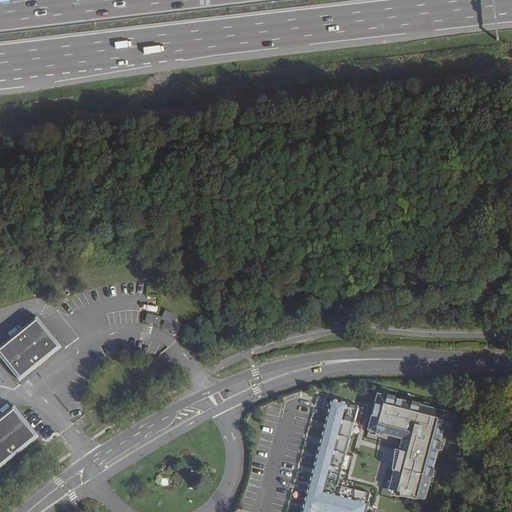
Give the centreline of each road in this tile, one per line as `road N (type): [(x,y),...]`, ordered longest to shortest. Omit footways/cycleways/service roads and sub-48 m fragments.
road 1 (motorway): [(0,62),(511,2)]
road 2 (tertiary): [(212,401),(318,363),(511,360)]
road 3 (tertiary): [(89,471),(212,401)]
road 4 (residential): [(205,511),(231,467),(212,401)]
